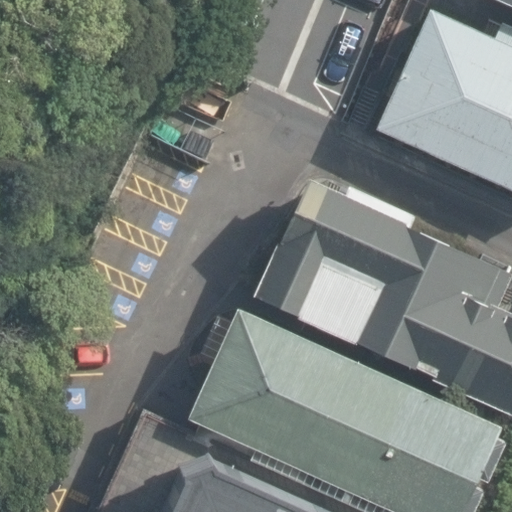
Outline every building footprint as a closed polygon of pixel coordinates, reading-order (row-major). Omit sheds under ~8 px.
[(511,40),(428,4),(376,123),(511,182),(511,40)] [(287,213),(252,291),(511,407),(511,310),(498,304),(511,272),(511,266),(412,222),(416,212),(351,183),(348,190),(306,171),(287,213)] [(237,301),(186,412),(406,511),(471,511),(483,486),(473,481),(477,473),(486,478),(506,436),(496,431),(501,421),(245,304),(237,301)] [(184,417),(144,398),(94,511),(150,511),(179,450),(175,440),(206,427),(184,417)] [(175,440),(179,450),(150,511),(367,511),(213,439),(206,427),(175,440)] [(367,511),(388,511),(206,427),(213,439),(367,511)]
